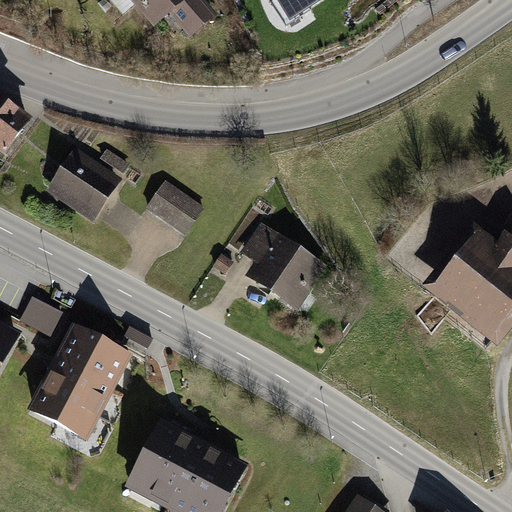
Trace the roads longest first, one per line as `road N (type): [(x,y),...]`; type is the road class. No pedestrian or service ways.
road 1 (tertiary): [(487,511),(206,334),(0,226)]
road 2 (tertiary): [(0,66),(145,111),(249,118),(326,107),(397,77),(506,0)]
